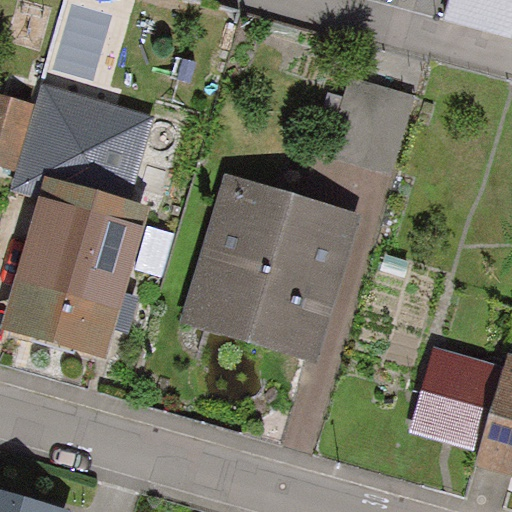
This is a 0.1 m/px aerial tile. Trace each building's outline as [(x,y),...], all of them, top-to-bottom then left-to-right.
[(418,99),(354,78),(332,147),(396,168),(418,99)] [(36,104),(0,92),(0,167),(14,172),(36,104)] [(141,123),(49,98),(26,182),(118,207),(141,123)] [(318,342),(354,220),(233,190),(199,303),(318,342)] [(127,268),(39,243),(15,328),(103,352),(127,268)] [(420,423),(482,441),(501,377),(439,359),(420,423)] [(511,366),(505,364),(501,377),(482,441),(477,458),(511,467),(511,366)] [(62,511),(0,493),(0,511),(62,511)]
